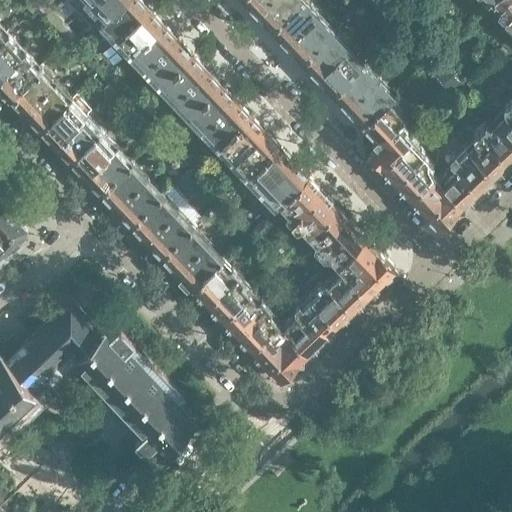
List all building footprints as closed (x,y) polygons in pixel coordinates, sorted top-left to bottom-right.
[(122,0),(84,0),(94,10),(97,7),(106,16),(122,0)] [(142,0),(122,0),(106,16),(103,19),(132,49),(162,21),(142,0)] [(297,0),(247,0),(271,25),(297,0)] [(331,29),(302,0),(297,0),(271,25),(302,57),(331,29)] [(511,0),(494,0),(499,5),(497,10),(509,22),(511,20),(511,0)] [(403,21),(412,13),(406,7),(397,15),(403,21)] [(408,27),(417,19),(412,13),(403,21),(408,27)] [(191,51),(162,21),(132,49),(161,80),(191,51)] [(0,67),(22,47),(6,29),(0,34),(0,67)] [(361,61),(331,29),(302,57),(332,89),(361,61)] [(498,56),(505,49),(499,43),(492,50),(498,56)] [(0,82),(9,92),(38,64),(22,47),(0,67),(0,82)] [(220,82),(191,51),(161,80),(190,110),(220,82)] [(97,69),(96,67),(89,60),(82,67),(90,76),(97,69)] [(111,69),(103,61),(96,67),(97,69),(104,76),(111,69)] [(391,93),(361,61),(332,89),(362,121),(388,96),(391,93)] [(69,96),(38,64),(9,92),(39,124),(69,96)] [(105,78),(104,76),(97,69),(90,76),(98,84),(105,78)] [(119,78),(111,69),(104,76),(105,78),(112,84),(119,78)] [(470,88),(477,81),(471,75),(464,82),(470,88)] [(249,112),(220,82),(190,110),(219,141),(249,112)] [(463,95),(470,88),(464,82),(457,89),(463,95)] [(511,131),(511,94),(502,104),(505,108),(497,116),(511,131)] [(99,128),(69,96),(39,124),(70,156),(99,128)] [(411,133),(404,126),(406,123),(407,119),(402,115),(402,111),(388,96),(362,121),(375,134),(372,137),(377,142),(368,150),(380,162),(408,136),(411,133)] [(278,143),(249,112),(219,141),(248,171),(278,143)] [(493,173),(511,154),(511,131),(497,116),(489,123),(484,121),(472,133),(474,137),(466,145),(493,173)] [(169,130),(161,122),(154,128),(158,133),(162,137),(169,130)] [(158,133),(154,128),(150,124),(143,131),(151,139),(158,133)] [(130,160),(99,128),(70,156),(100,188),(130,160)] [(177,139),(169,130),(162,137),(166,141),(170,145),(177,139)] [(166,141),(162,137),(158,133),(151,139),(159,148),(166,141)] [(432,164),(428,160),(428,154),(424,150),(424,146),(420,142),(416,144),(408,136),(380,162),(409,193),(433,170),(432,169),(432,164)] [(307,173),(278,143),(248,171),(277,202),(280,200),(279,200),(307,173)] [(463,202),(493,173),(466,145),(458,153),(454,150),(450,154),(450,159),(452,161),(438,175),(437,175),(463,202)] [(160,192),(130,160),(100,188),(131,220),(160,192)] [(463,202),(437,175),(438,175),(433,170),(409,193),(439,224),(463,202)] [(336,204),(307,173),(279,200),(280,200),(287,208),(284,213),(296,225),(301,223),(308,230),(336,204)] [(227,191),(219,183),(212,189),(219,197),(220,198),(227,191)] [(219,197),(212,189),(211,188),(204,195),(212,203),(219,197)] [(235,200),(227,191),(220,198),(227,205),(228,206),(235,200)] [(191,224),(160,192),(131,220),(161,252),(191,224)] [(227,205),(220,198),(219,197),(212,203),(220,212),(227,205)] [(26,225),(14,213),(14,210),(10,205),(7,205),(0,198),(0,233),(11,245),(26,231),(26,225)] [(365,234),(336,204),(308,230),(316,238),(313,243),(325,255),(330,253),(337,261),(365,234)] [(221,255),(191,224),(161,252),(191,283),(219,257),(221,255)] [(0,255),(11,245),(0,233),(0,255)] [(395,266),(365,234),(337,261),(338,261),(342,265),(368,292),(395,266)] [(286,252),(281,246),(272,254),(278,260),(280,258),(286,252)] [(298,254),(291,247),(286,252),(292,259),(298,254)] [(292,259),(286,252),(280,258),(286,264),(292,259)] [(269,268),(274,263),(278,260),(272,254),(264,262),(269,268)] [(249,287),(241,280),(243,275),(232,263),(227,265),(219,257),(191,283),(220,314),(249,287)] [(280,258),(278,260),(274,263),(280,270),(286,264),(280,258)] [(280,270),(274,263),(269,268),(276,274),(280,270)] [(337,321),(368,292),(342,265),(328,279),(325,277),(321,276),(316,281),(319,284),(311,293),(337,321)] [(278,318),(270,310),(272,305),(261,293),(256,295),(249,287),(220,314),(249,344),(278,318)] [(307,350),(337,321),(311,293),(302,301),(299,298),(294,302),(294,306),(296,309),(282,323),(307,350)] [(0,420),(23,398),(29,404),(78,358),(74,354),(91,339),(85,333),(95,324),(70,297),(30,336),(29,335),(13,350),(9,347),(6,343),(8,341),(5,338),(0,343),(0,420)] [(307,350),(282,323),(278,318),(249,344),(279,376),(307,350)] [(144,353),(135,343),(136,341),(119,324),(109,333),(103,327),(101,330),(95,324),(85,333),(91,339),(74,354),(78,358),(100,381),(121,360),(134,373),(142,365),(137,359),(144,353)] [(175,437),(195,418),(179,401),(185,396),(144,353),(137,359),(142,365),(134,373),(121,360),(100,381),(145,429),(94,478),(105,489),(148,449),(155,456),(175,437)]
